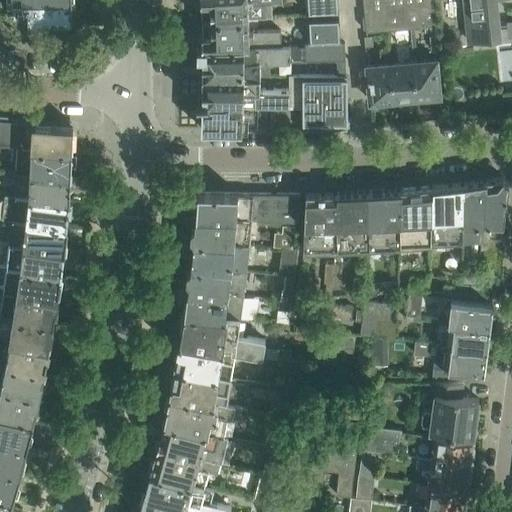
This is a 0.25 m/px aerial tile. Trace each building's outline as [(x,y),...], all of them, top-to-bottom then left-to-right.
[(73,2),(72,0),(7,0),(8,7),(14,7),(14,18),(77,18),(76,3),(73,2)] [(200,0),(202,18),(249,16),(249,15),(259,15),(264,15),(264,1),(272,0),(200,0)] [(338,12),(336,0),(308,0),(309,13),(338,12)] [(438,24),(435,0),(363,0),(364,8),(366,31),(438,24)] [(464,0),(469,40),(499,37),(495,0),(464,0)] [(338,12),(309,13),(311,42),(326,42),(339,42),(338,12)] [(250,29),(249,16),(202,18),(203,45),(282,44),(282,43),(281,29),(250,29)] [(438,34),(430,35),(431,48),(440,47),(438,34)] [(373,44),(372,35),(364,35),(365,45),(373,44)] [(411,36),(403,36),(404,49),(412,49),(411,36)] [(345,60),(345,42),(339,42),(326,42),(311,42),(282,43),(282,44),(203,45),(202,70),(205,70),(205,75),(261,75),(261,60),(337,60),(338,75),(346,75),(345,60)] [(437,57),(414,59),(416,96),(421,96),(424,99),(428,98),(431,95),(440,94),(437,57)] [(416,96),(414,59),(390,61),(393,98),(397,98),(400,101),(405,100),(408,97),(416,96)] [(393,98),(390,61),(367,63),(370,100),(379,99),(382,102),(387,102),(389,98),(393,98)] [(261,88),(261,75),(205,75),(205,81),(202,81),(202,103),(258,104),(258,103),(260,103),(260,88),(261,88)] [(260,88),(260,103),(303,104),(303,128),(347,128),(347,124),(347,75),(346,75),(338,75),(289,75),(289,88),(261,88),(260,88)] [(258,129),(258,104),(202,103),(201,128),(258,129)] [(18,144),(19,120),(0,118),(0,142),(18,144)] [(72,146),(73,125),(19,120),(18,144),(72,146)] [(71,171),(72,149),(72,146),(18,144),(16,168),(71,171)] [(71,175),(71,171),(16,168),(15,192),(69,196),(70,188),(73,186),(74,180),(71,175)] [(502,236),(508,196),(509,182),(503,176),(486,179),(482,241),(481,246),(487,246),(492,240),(493,236),(502,236)] [(482,241),(486,179),(465,182),(463,238),(464,238),(464,236),(473,237),(473,241),(482,241)] [(463,238),(465,182),(434,185),(431,241),(432,241),(432,240),(463,238)] [(431,241),(434,185),(412,188),(401,188),(400,245),(400,244),(431,241)] [(400,245),(401,188),(370,190),(367,246),(400,245)] [(367,246),(370,190),(338,192),(335,247),(367,246)] [(67,220),(69,196),(15,192),(6,191),(3,215),(13,215),(67,220)] [(300,220),(302,193),(198,192),(196,216),(252,219),(252,217),(300,220)] [(335,247),(338,192),(306,193),(304,249),(335,247)] [(65,238),(67,220),(13,215),(10,239),(67,246),(68,239),(65,238)] [(249,244),(252,219),(196,216),(195,223),(192,226),(191,234),(194,238),(194,241),(249,244)] [(65,260),(67,246),(10,239),(8,263),(60,270),(61,265),(65,260)] [(246,270),(249,244),(194,241),(191,265),(246,270)] [(296,274),(299,247),(284,246),(281,272),(296,274)] [(331,294),(334,262),(326,262),(325,281),(326,281),(325,293),(331,294)] [(60,272),(60,270),(8,263),(7,264),(4,284),(0,283),(0,287),(57,295),(58,288),(62,285),(63,277),(60,272)] [(243,294),(246,270),(191,265),(191,266),(188,268),(187,277),(189,280),(188,289),(243,294)] [(292,298),(296,274),(281,272),(278,296),(283,297),(292,298)] [(411,274),(410,288),(428,289),(429,276),(411,274)] [(462,293),(463,284),(445,282),(444,291),(462,293)] [(477,295),(479,286),(463,284),(462,293),(477,295)] [(493,297),(494,288),(479,286),(477,295),(493,297)] [(56,307),(57,295),(0,287),(0,292),(3,293),(0,311),(56,320),(58,307),(56,307)] [(240,318),(243,294),(188,289),(186,311),(185,313),(240,318)] [(420,315),(422,293),(410,291),(407,314),(420,315)] [(490,325),(493,303),(443,296),(440,318),(490,325)] [(289,320),(292,298),(283,297),(281,320),(289,320)] [(394,324),(396,302),(365,300),(365,304),(364,317),(363,317),(363,320),(363,321),(376,323),(394,324)] [(330,311),(330,314),(352,318),(353,304),(331,303),(330,311)] [(364,317),(365,304),(357,303),(356,319),(363,320),(363,317),(364,317)] [(330,314),(330,311),(302,309),(302,315),(329,318),(330,314)] [(56,322),(56,320),(0,311),(0,313),(0,335),(49,344),(53,322),(54,322),(53,321),(56,322)] [(238,333),(240,318),(185,313),(181,315),(180,324),(182,327),(180,341),(235,351),(235,350),(263,355),(265,346),(266,338),(238,333)] [(487,346),(490,325),(440,318),(437,340),(437,342),(487,346)] [(363,321),(362,332),(375,333),(376,323),(363,321)] [(397,335),(398,325),(394,324),(376,323),(375,333),(397,335)] [(48,349),(49,344),(0,335),(0,360),(43,369),(44,368),(49,362),(50,353),(48,353),(48,349)] [(484,368),(487,346),(437,342),(437,340),(416,339),(415,351),(435,354),(433,375),(468,376),(469,367),(484,368)] [(230,378),(235,351),(180,341),(175,367),(230,378)] [(279,348),(265,346),(263,355),(278,358),(279,348)] [(43,369),(0,360),(0,385),(38,394),(42,377),(45,378),(47,370),(43,369)] [(226,404),(230,378),(175,367),(170,392),(225,406),(226,404)] [(474,436),(479,398),(461,395),(463,381),(432,380),(430,393),(435,393),(433,410),(425,409),(422,412),(421,420),(423,424),(430,425),(430,430),(474,436)] [(36,404),(38,394),(0,385),(0,410),(33,418),(38,415),(39,408),(36,404)] [(233,418),(235,408),(236,406),(226,404),(225,406),(170,392),(166,415),(164,420),(218,434),(218,433),(224,434),(227,417),(233,418)] [(30,429),(33,418),(0,410),(0,437),(27,444),(32,441),(33,433),(30,429)] [(164,420),(158,445),(220,462),(224,449),(227,436),(218,434),(164,420)] [(473,443),(473,440),(434,435),(431,457),(431,458),(470,464),(471,454),(474,452),(475,445),(473,443)] [(25,450),(27,444),(0,437),(0,464),(22,470),(26,450),(25,450)] [(399,442),(392,441),(364,438),(363,448),(362,448),(362,449),(375,451),(375,449),(398,452),(399,442)] [(322,439),(318,468),(340,470),(338,493),(352,495),(357,443),(322,439)] [(218,472),(220,462),(158,445),(150,471),(204,485),(208,469),(218,472)] [(372,475),(375,451),(362,449),(359,474),(372,475)] [(469,474),(470,464),(431,458),(431,457),(418,455),(417,466),(430,467),(428,482),(471,488),(472,475),(469,474)] [(22,471),(22,470),(0,464),(0,491),(13,496),(17,493),(20,486),(17,481),(20,471),(22,471)] [(215,488),(204,485),(150,471),(148,481),(143,500),(184,511),(258,511),(259,510),(232,503),(232,506),(212,501),(215,488)] [(469,501),(471,488),(428,482),(425,506),(465,511),(467,500),(469,501)] [(368,498),(370,487),(357,486),(355,496),(368,498)] [(0,511),(8,511),(13,496),(0,491),(0,511)] [(368,498),(355,496),(352,496),(352,501),(350,511),(368,511),(371,498),(368,498)] [(184,511),(143,500),(140,511),(138,511),(184,511)]
